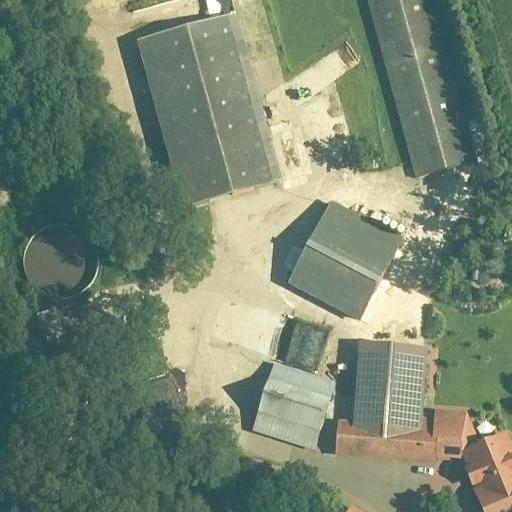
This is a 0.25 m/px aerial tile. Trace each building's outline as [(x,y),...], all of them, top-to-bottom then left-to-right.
[(430,0),(363,0),(414,183),(476,166),(430,0)] [(143,45),(184,215),(284,191),(242,21),(143,45)] [(326,211),(290,292),(366,325),(402,244),(326,211)] [(28,252),(23,273),(33,295),(48,306),(74,306),(91,295),(100,280),(100,260),(87,239),(64,230),(40,238),(28,252)] [(336,348),(311,339),(305,356),(330,365),(336,348)] [(356,457),(461,465),(482,511),(511,511),(511,444),(511,442),(475,457),(478,432),(428,428),(432,348),(361,344),(356,457)] [(280,373),(257,434),(314,455),(337,394),(280,373)]
